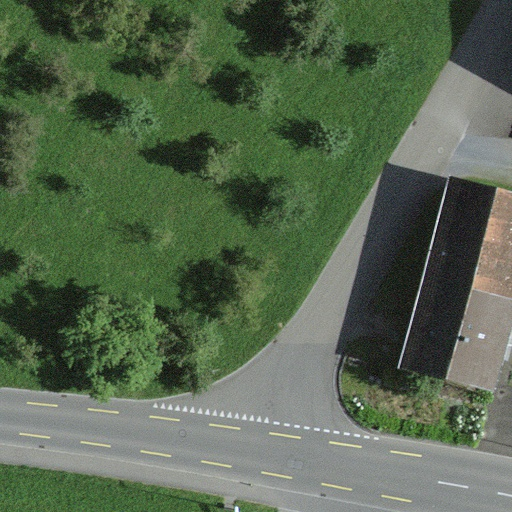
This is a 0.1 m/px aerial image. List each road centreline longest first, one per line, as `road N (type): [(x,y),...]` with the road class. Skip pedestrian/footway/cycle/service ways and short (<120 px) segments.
road 1 (unclassified): [(248,449),(506,0)]
road 2 (tertiary): [(248,449),(0,415)]
road 3 (tertiary): [(511,496),(331,463)]
